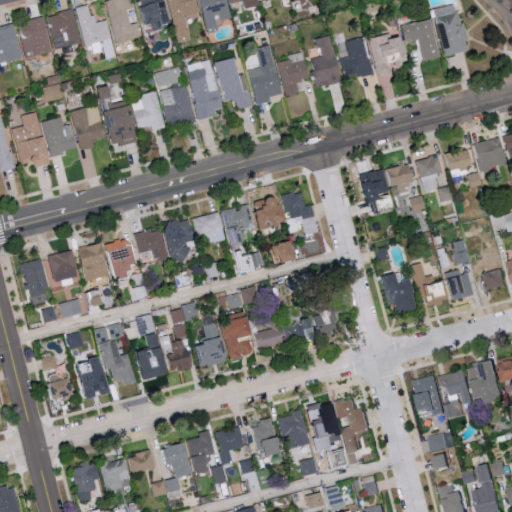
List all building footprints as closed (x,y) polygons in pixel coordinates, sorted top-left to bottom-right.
[(167,23),(161,0),(102,0),(112,42),(142,35),(140,29),(167,23)] [(195,12),(192,0),(165,0),(174,42),(188,39),(183,15),(195,12)] [(198,0),(202,31),(216,29),(215,19),(226,18),(223,0),(198,0)] [(242,8),(257,4),(256,0),(228,0),(230,3),(240,0),(242,8)] [(74,7),(83,45),(90,43),(92,53),(102,51),(104,58),(114,56),(105,19),(91,22),(87,3),(74,7)] [(463,51),(455,3),(431,7),(439,55),(463,51)] [(79,42),(70,9),(45,15),(54,48),(79,42)] [(19,38),(22,57),(49,52),(43,17),(19,21),(21,37),(19,38)] [(420,59),(436,56),(429,19),(398,24),(401,41),(416,38),(420,59)] [(0,61),(20,56),(11,23),(0,26),(0,61)] [(366,39),(379,75),(389,71),(387,65),(401,61),(391,30),(366,39)] [(314,38),(318,56),(307,58),(313,87),(338,82),(329,35),(314,38)] [(371,73),(363,37),(345,40),(349,57),(338,59),(342,79),(371,73)] [(257,67),(246,69),(253,104),(269,101),(268,95),(278,94),(269,44),(254,47),(257,67)] [(294,81),(307,78),(300,51),(285,55),(286,58),(275,61),(283,95),(297,92),(294,81)] [(214,61),(221,101),(234,98),(236,108),(250,105),(244,73),(236,75),(233,57),(214,61)] [(179,81),(176,67),(153,72),(156,86),(179,81)] [(220,111),(211,71),(186,77),(196,117),(220,111)] [(161,105),(165,123),(192,117),(184,84),(159,90),(160,96),(167,94),(169,103),(161,105)] [(130,95),(134,130),(160,127),(156,92),(130,95)] [(67,111),(77,147),(102,140),(92,104),(67,111)] [(106,146),(129,141),(123,104),(99,108),(106,146)] [(18,165),(30,162),(30,166),(45,163),(34,112),(19,115),(22,125),(10,128),(18,165)] [(0,170),(12,168),(0,113),(0,170)] [(40,121),(48,155),(74,149),(69,124),(62,125),(60,116),(40,121)] [(471,144),(477,169),(503,162),(497,137),(471,144)] [(464,149),(442,152),(445,171),(453,170),(454,175),(467,174),(464,149)] [(434,189),(431,175),(439,174),(436,156),(414,160),(419,191),(434,189)] [(404,163),(382,168),(387,188),(409,183),(404,163)] [(354,176),(361,199),(385,192),(378,170),(354,176)] [(448,199),(445,186),(435,188),(439,201),(448,199)] [(316,231),(310,204),(300,206),(297,191),(278,195),(282,215),(284,215),(287,232),(299,230),(300,234),(316,231)] [(410,211),(422,207),(418,195),(406,199),(410,211)] [(219,210),(224,243),(238,241),(236,229),(249,227),(274,223),(270,196),(252,199),(253,205),(236,207),(219,210)] [(511,229),(511,210),(502,213),(506,231),(511,229)] [(191,217),(196,244),(222,240),(217,212),(191,217)] [(168,263),(185,259),(181,241),(190,238),(186,218),(160,224),(168,263)] [(131,235),(136,253),(147,250),(150,263),(165,259),(157,228),(131,235)] [(467,261),(463,239),(452,240),(455,263),(467,261)] [(266,244),(270,262),(288,258),(285,240),(266,244)] [(81,280),(104,275),(98,242),(75,247),(81,280)] [(373,248),(375,261),(387,259),(385,246),(373,248)] [(52,282),(76,275),(69,249),(45,256),(52,282)] [(236,271),(264,264),(260,250),(233,256),(236,271)] [(475,274),(479,291),(503,285),(496,253),(486,256),(490,270),(475,274)] [(485,266),(482,255),(470,258),(472,269),(485,266)] [(18,274),(21,273),(27,297),(40,294),(38,287),(46,286),(39,258),(16,264),(18,274)] [(218,276),(217,262),(203,263),(205,277),(218,276)] [(423,276),(418,262),(407,265),(421,307),(441,301),(432,273),(423,276)] [(465,272),(458,274),(457,271),(436,276),(442,301),(470,293),(465,272)] [(404,278),(391,281),(389,273),(376,276),(382,305),(390,303),(392,313),(410,309),(404,278)] [(219,312),(256,300),(252,286),(214,298),(219,312)] [(80,313),(77,299),(57,303),(60,317),(80,313)] [(197,317),(193,302),(167,309),(171,323),(197,317)] [(331,327),(328,305),(310,307),(312,316),(279,320),(282,341),(305,338),(304,331),(331,327)] [(38,309),(41,322),(54,319),(51,306),(38,309)] [(133,317),(138,335),(153,331),(148,313),(133,317)] [(214,321),(217,338),(222,337),(227,360),(238,358),(237,354),(249,351),(247,339),(233,341),(232,336),(244,334),(240,316),(214,321)] [(121,336),(118,322),(91,328),(94,342),(121,336)] [(220,361),(214,323),(201,325),(203,340),(188,343),(192,366),(220,361)] [(172,326),(175,338),(186,335),(184,324),(172,326)] [(251,332),(253,348),(278,344),(276,328),(251,332)] [(79,346),(78,331),(63,333),(65,348),(79,346)] [(130,351),(136,379),(160,374),(152,333),(142,335),(145,348),(130,351)] [(182,339),(174,341),(172,333),(159,336),(167,371),(188,366),(182,339)] [(111,384),(131,380),(126,353),(118,355),(115,340),(97,343),(102,370),(108,369),(111,384)] [(57,366),(53,354),(39,357),(42,370),(57,366)] [(511,377),(511,354),(493,358),(498,380),(511,377)] [(73,372),(76,397),(100,394),(95,357),(80,359),(82,371),(73,372)] [(481,402),(498,398),(489,359),(464,364),(472,397),(480,395),(481,402)] [(446,417),(462,413),(460,403),(478,398),(478,396),(471,398),(466,378),(464,378),(462,369),(439,374),(446,403),(443,404),(446,417)] [(413,392),(409,393),(414,415),(441,408),(432,374),(410,379),(413,392)] [(44,398),(65,393),(61,377),(40,383),(44,398)] [(334,428),(340,453),(354,450),(351,431),(365,429),(360,407),(353,408),(350,397),(330,401),(333,418),(342,416),(344,426),(334,428)] [(330,432),(323,401),(301,407),(308,437),(330,432)] [(306,443),(296,409),(287,411),(288,414),(274,418),(282,449),(306,443)] [(255,455),(275,451),(268,420),(248,424),(255,455)] [(220,464),(234,461),(230,448),(241,446),(236,426),(212,432),(220,464)] [(156,447),(161,467),(169,465),(172,477),(148,483),(151,496),(166,492),(167,497),(179,494),(174,477),(202,469),(198,455),(212,452),(206,429),(195,432),(196,437),(156,447)] [(429,451),(452,445),(449,430),(425,436),(429,451)] [(151,468),(148,450),(124,454),(127,472),(151,468)] [(448,465),(445,451),(428,455),(431,469),(448,465)] [(127,486),(122,457),(95,463),(101,491),(127,486)] [(315,473),(312,457),(297,459),(299,475),(315,473)] [(87,498),(85,490),(92,488),(90,480),(94,479),(90,460),(75,463),(76,466),(67,468),(73,501),(87,498)] [(492,474),(503,473),(501,460),(490,462),(492,474)] [(470,489),(475,511),(486,511),(499,509),(487,463),(460,470),(463,483),(480,478),(482,486),(470,489)] [(358,497),(377,492),(373,474),(353,479),(358,497)] [(436,485),(442,511),(463,511),(457,489),(452,490),(450,481),(436,485)] [(17,511),(11,485),(0,487),(0,511),(17,511)] [(322,504),(319,491),(303,495),(306,508),(322,504)]
